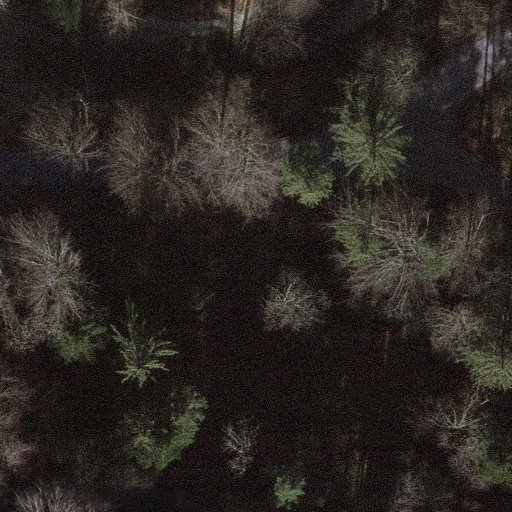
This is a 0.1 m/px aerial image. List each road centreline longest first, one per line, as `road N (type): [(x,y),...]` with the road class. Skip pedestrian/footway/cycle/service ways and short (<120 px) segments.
road 1 (track): [(412,128),(312,159),(250,167),(0,174)]
road 2 (track): [(511,48),(412,128)]
road 3 (track): [(511,197),(471,182),(412,128)]
